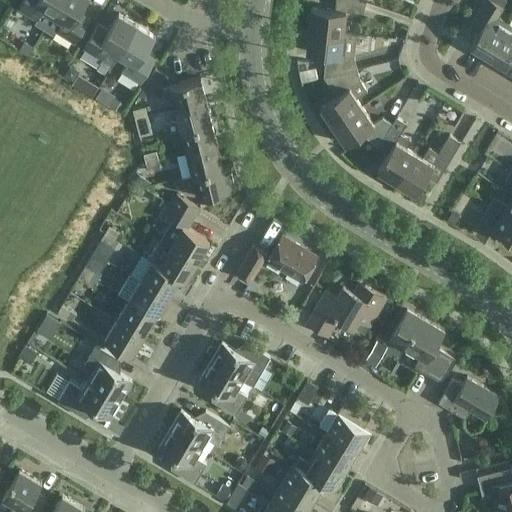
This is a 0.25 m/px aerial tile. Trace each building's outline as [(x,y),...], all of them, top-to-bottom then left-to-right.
[(44,27),(60,0),(21,0),(17,6),(37,18),(35,21),(44,27)] [(85,0),(60,0),(44,27),(53,32),(55,29),(75,41),(89,18),(79,11),(85,0)] [(310,7),(308,28),(343,32),(345,10),(362,12),(366,1),(362,0),(335,0),(334,9),(310,7)] [(481,27),(470,44),(490,56),(510,24),(497,16),(503,5),(497,2),(494,0),(485,0),(472,22),(481,27)] [(118,54),(136,23),(118,12),(108,29),(97,22),(83,46),(102,58),(108,48),(118,54)] [(155,34),(136,23),(118,54),(127,59),(121,69),(140,81),(155,57),(144,51),(155,34)] [(511,25),(510,24),(490,56),(508,67),(511,60),(511,25)] [(308,28),(306,51),(325,53),(323,75),(356,66),(353,55),(356,34),(343,32),(308,28)] [(23,38),(18,46),(27,52),(33,44),(23,38)] [(69,64),(63,73),(73,79),(79,70),(69,64)] [(335,95),(320,106),(331,124),(360,104),(356,98),(367,90),(359,78),(356,66),(323,75),(323,77),(335,95)] [(155,69),(149,78),(158,84),(164,74),(155,69)] [(169,84),(162,86),(164,97),(172,95),(175,107),(205,99),(199,76),(169,84)] [(444,113),(451,101),(439,95),(433,107),(444,113)] [(113,96),(109,102),(120,109),(124,102),(113,96)] [(166,119),(175,118),(173,98),(163,100),(166,119)] [(178,118),(165,121),(168,132),(180,129),(211,121),(205,99),(175,107),(178,118)] [(447,121),(455,126),(467,105),(459,101),(447,121)] [(376,147),(391,123),(381,117),(373,123),(360,104),(331,124),(345,143),(361,133),(376,147)] [(134,117),(147,114),(144,105),(132,108),(134,117)] [(134,117),(139,135),(151,132),(147,114),(134,117)] [(391,123),(376,147),(387,153),(377,170),(395,181),(413,151),(406,147),(411,140),(400,133),(406,123),(395,117),(391,123)] [(211,121),(180,129),(186,151),(216,143),(211,121)] [(429,146),(423,156),(413,151),(395,181),(416,193),(427,175),(437,181),(461,140),(449,133),(438,152),(429,146)] [(186,151),(176,153),(182,175),(191,173),(222,166),(222,165),(216,143),(186,151)] [(145,161),(158,158),(155,149),(143,153),(145,161)] [(476,154),(467,170),(500,187),(508,170),(476,154)] [(145,161),(147,170),(160,167),(158,158),(145,161)] [(222,166),(191,173),(197,196),(238,186),(232,162),(222,165),(222,166)] [(135,170),(130,178),(137,183),(142,175),(135,170)] [(176,192),(170,203),(192,217),(199,206),(176,192)] [(511,197),(508,203),(494,195),(490,202),(511,215),(511,197)] [(511,215),(490,202),(485,211),(499,219),(493,229),(511,240),(511,215)] [(187,226),(192,217),(170,203),(164,213),(172,219),(161,238),(170,244),(197,260),(209,240),(187,226)] [(452,208),(447,219),(454,223),(459,212),(452,208)] [(114,238),(118,231),(108,225),(104,231),(114,238)] [(110,244),(114,238),(104,231),(100,238),(110,244)] [(316,255),(282,234),(267,258),(302,279),(316,255)] [(184,280),(197,260),(170,244),(158,263),(158,264),(178,275),(177,276),(184,280)] [(253,244),(236,271),(250,279),(266,252),(253,244)] [(166,295),(177,276),(178,275),(158,264),(158,263),(152,259),(139,279),(166,295)] [(91,277),(95,270),(84,264),(80,270),(91,277)] [(87,283),(91,277),(80,270),(76,277),(87,283)] [(154,314),(166,295),(139,279),(128,299),(154,314)] [(325,288),(306,320),(328,333),(338,316),(353,326),(359,316),(370,323),(386,296),(359,280),(353,290),(342,284),(336,295),(325,288)] [(143,334),(154,314),(128,299),(116,318),(143,334)] [(71,309),(61,303),(57,310),(67,316),(71,309)] [(388,338),(419,356),(414,365),(440,380),(454,356),(435,345),(444,331),(406,308),(388,338)] [(130,354),(143,334),(116,318),(104,338),(130,354)] [(221,340),(210,359),(242,378),(252,384),(258,375),(270,355),(246,341),(240,351),(221,340)] [(376,341),(366,358),(374,363),(384,346),(376,341)] [(94,368),(88,378),(120,397),(131,379),(113,368),(119,357),(96,343),(84,362),(94,368)] [(26,344),(19,355),(29,361),(35,350),(26,344)] [(237,387),(242,378),(210,359),(199,378),(217,389),(211,399),(235,413),(247,393),(237,387)] [(465,417),(470,408),(485,417),(499,394),(466,375),(462,382),(452,376),(438,400),(465,417)] [(120,397),(88,378),(82,387),(69,379),(57,399),(84,415),(91,405),(109,416),(120,397)] [(295,399),(290,408),(295,411),(301,402),(295,399)] [(327,409),(319,421),(320,425),(326,429),(325,430),(359,450),(370,431),(363,426),(369,416),(344,400),(337,412),(331,408),(327,409)] [(180,408),(169,427),(201,446),(207,437),(217,443),(229,423),(205,409),(199,419),(180,408)] [(286,420),(281,429),(291,434),(296,426),(286,420)] [(263,425),(259,431),(265,434),(268,428),(263,425)] [(196,456),(201,446),(169,427),(158,446),(176,457),(170,467),(194,481),(206,462),(196,456)] [(359,450),(325,430),(314,449),(347,469),(359,450)] [(347,469),(314,449),(308,459),(298,453),(292,462),(303,468),(325,482),(325,483),(335,489),(347,469)] [(237,455),(234,459),(236,465),(240,467),(245,466),(248,461),(247,456),(242,454),(237,455)] [(261,456),(255,465),(267,472),(273,462),(261,456)] [(303,468),(292,462),(281,481),(314,501),(325,483),(325,482),(303,468)] [(482,495),(492,493),(496,511),(511,511),(511,471),(511,466),(477,474),(482,495)] [(14,503),(8,511),(36,511),(46,497),(35,490),(41,481),(19,467),(1,496),(14,503)] [(247,474),(242,483),(250,488),(255,479),(247,474)] [(237,481),(231,492),(240,498),(246,486),(237,481)] [(307,511),(314,501),(281,481),(269,500),(288,511),(307,511)] [(224,482),(217,494),(225,499),(232,487),(224,482)] [(369,486),(364,495),(376,503),(382,493),(369,486)] [(50,511),(80,511),(84,507),(62,493),(50,511)] [(288,511),(269,500),(262,511),(288,511)]
